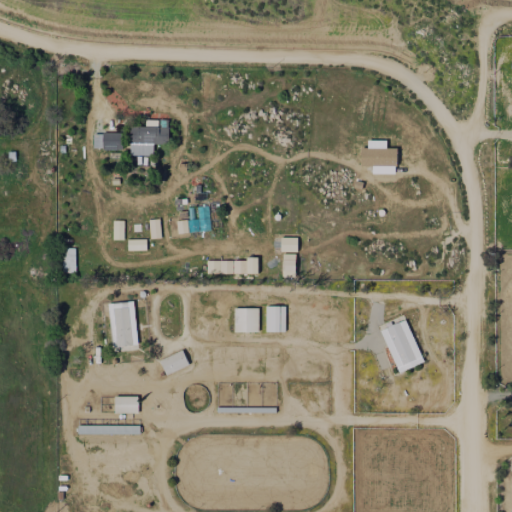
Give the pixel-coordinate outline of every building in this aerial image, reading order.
[(153,156),(153,144),(168,145),(168,127),(130,126),(129,155),(153,156)] [(122,133),(102,132),(102,149),(121,149),(122,133)] [(397,148),(361,148),(360,165),(396,166),(397,148)] [(150,219),(151,237),(159,236),(158,219),(150,219)] [(178,233),(188,232),(186,220),(176,221),(178,233)] [(146,239),(127,239),(127,250),(146,249),(146,239)] [(335,244),(317,244),(317,257),(335,258),(335,244)] [(246,261),(220,260),(219,273),(246,273),(246,261)] [(258,332),(258,308),(234,308),(234,331),(258,332)] [(423,361),(405,319),(380,330),(399,372),(423,361)] [(159,360),(165,375),(188,365),(182,350),(159,360)] [(137,396),(114,396),(114,413),(137,413),(137,396)]
